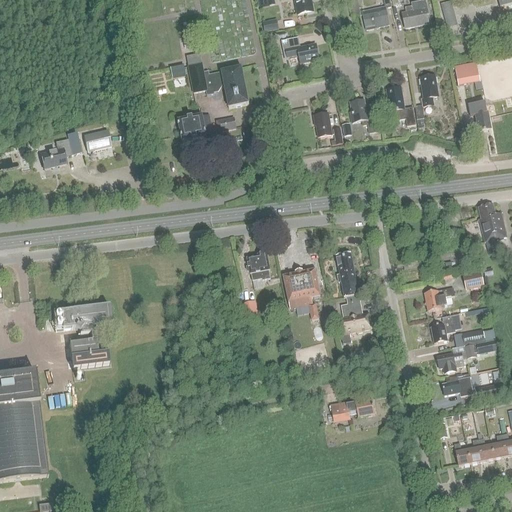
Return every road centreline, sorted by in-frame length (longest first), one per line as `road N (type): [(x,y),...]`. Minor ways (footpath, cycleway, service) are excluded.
road 1 (primary): [(0,244),(511,179)]
road 2 (unclassified): [(0,261),(377,214)]
road 3 (track): [(405,365),(164,431),(143,466),(150,511)]
road 4 (unclassified): [(0,228),(199,204),(240,193),(281,168)]
road 5 (unclassified): [(432,491),(377,214)]
road 6 (residential): [(281,168),(385,153),(471,170),(511,164)]
road 7 (residential): [(345,70),(511,38)]
road 8 (unclassified): [(377,214),(511,195)]
